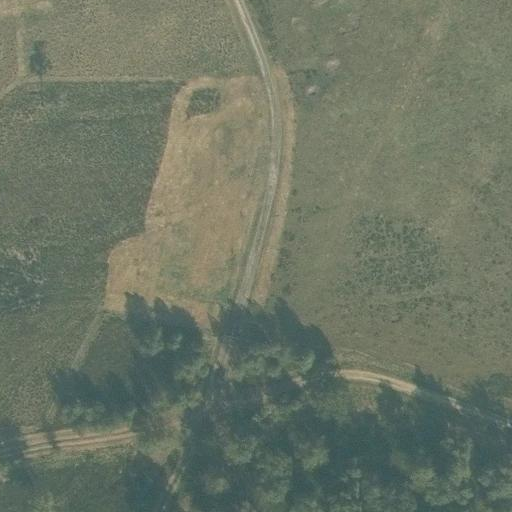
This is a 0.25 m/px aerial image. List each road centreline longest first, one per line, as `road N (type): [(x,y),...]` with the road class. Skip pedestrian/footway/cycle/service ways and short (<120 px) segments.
road 1 (track): [(240,0),(274,91),(276,169),(244,314),(207,421)]
road 2 (track): [(511,436),(360,384),(314,384),(207,421)]
road 3 (track): [(207,421),(36,450),(0,464)]
